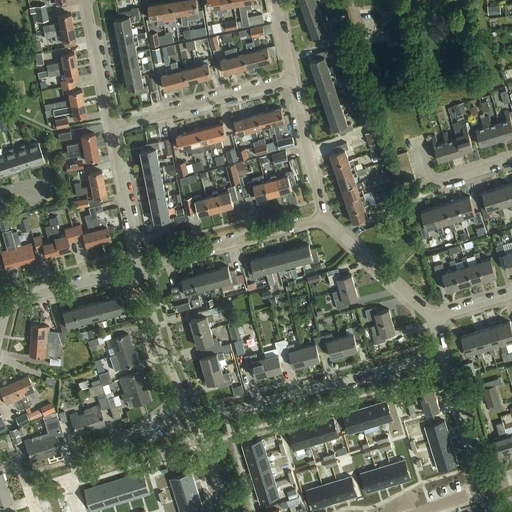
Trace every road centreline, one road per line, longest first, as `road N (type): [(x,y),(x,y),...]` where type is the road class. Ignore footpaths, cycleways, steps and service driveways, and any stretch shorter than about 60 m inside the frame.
road 1 (residential): [(194,422),(442,355)]
road 2 (residential): [(139,268),(324,220)]
road 3 (residential): [(110,129),(292,81)]
road 4 (residential): [(26,493),(91,470),(180,401)]
road 5 (residential): [(0,333),(14,302),(139,268)]
road 6 (residential): [(433,320),(324,220)]
road 7 (residential): [(324,220),(292,81)]
road 8 (residential): [(139,268),(110,129)]
road 9 (residential): [(484,490),(442,355)]
road 10 (residential): [(180,401),(139,268)]
road 11 (residential): [(110,129),(86,0)]
